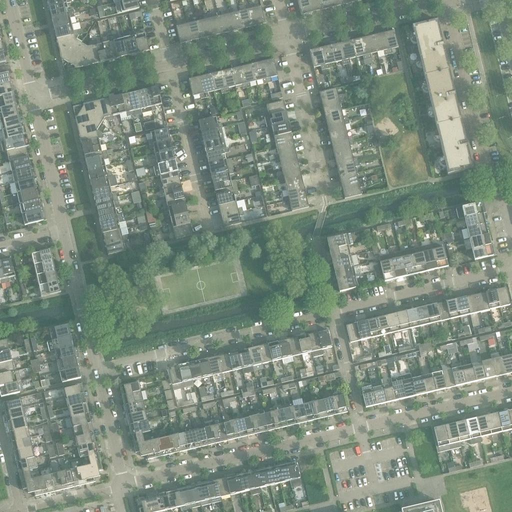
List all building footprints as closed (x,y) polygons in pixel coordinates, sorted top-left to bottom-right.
[(70,0),(47,0),(49,8),(67,4),(71,3),(70,0)] [(136,0),(129,0),(115,3),(115,4),(117,14),(139,9),(136,0)] [(297,0),(301,16),(312,13),(308,0),(297,0)] [(308,0),(312,13),(322,10),(319,0),(308,0)] [(319,0),(322,10),(333,8),(330,0),(319,0)] [(67,4),(49,8),(51,19),(73,14),(72,9),(68,10),(67,4)] [(249,5),(254,27),(265,24),(261,7),(254,9),(253,4),(249,5)] [(246,11),(239,12),(243,29),(254,27),(249,5),(245,6),(246,11)] [(104,6),(97,8),(100,19),(106,17),(104,6)] [(243,29),(239,12),(233,14),(232,9),(228,10),(233,32),(243,29)] [(228,10),(224,11),(225,16),(218,17),(222,34),(233,32),(228,10)] [(73,14),(51,19),(54,29),(72,25),(70,19),(74,18),(73,14)] [(211,14),(207,15),(212,37),(222,34),(218,17),(212,19),(211,14)] [(204,21),(197,22),(201,39),(212,37),(207,15),(203,16),(204,21)] [(201,39),(197,22),(191,24),(190,19),(186,20),(191,42),(201,39)] [(182,21),(183,26),(176,27),(180,44),(191,42),(186,20),(182,21)] [(412,27),(424,76),(449,70),(437,21),(412,27)] [(72,25),(54,29),(56,40),(78,35),(77,31),(73,32),(72,25)] [(133,32),(138,54),(149,52),(144,30),(133,32)] [(391,50),(398,48),(394,31),(383,34),(388,55),(392,54),(391,50)] [(133,32),(129,33),(122,35),(123,39),(128,57),(138,54),(133,32)] [(383,34),(373,36),(377,53),(383,52),(384,56),(388,55),(383,34)] [(56,40),(64,72),(81,44),(76,40),(79,36),(78,35),(56,40)] [(116,36),(112,37),(117,59),(128,57),(123,39),(117,41),(116,36)] [(373,36),(362,39),(367,60),(371,59),(370,55),(377,53),(373,36)] [(108,38),(109,43),(102,44),(107,62),(117,59),(112,37),(108,38)] [(362,39),(352,41),(356,58),(362,57),(363,61),(367,60),(362,39)] [(107,62),(102,44),(96,46),(95,41),(91,42),(96,64),(107,62)] [(352,41),(341,44),(346,65),(350,64),(349,60),(356,58),(352,41)] [(81,44),(64,72),(96,64),(91,42),(90,43),(87,47),(81,44)] [(341,44),(331,46),(335,63),(341,62),(342,66),(346,65),(341,44)] [(328,65),(335,63),(331,46),(320,49),(325,70),(329,69),(328,65)] [(320,49),(309,51),(313,68),(320,67),(321,71),(325,70),(320,49)] [(270,78),(277,77),(273,60),(262,62),(267,84),(272,83),(270,78)] [(262,62),(252,65),(256,82),(263,80),(264,85),(267,84),(262,62)] [(252,65),(241,67),(246,89),(250,88),(249,83),(256,82),(252,65)] [(241,67),(231,70),(235,87),(241,85),(243,90),(246,89),(241,67)] [(228,88),(235,87),(231,70),(220,72),(225,94),(229,93),(228,88)] [(449,70),(424,76),(435,126),(461,120),(449,70)] [(220,72),(210,75),(214,92),(220,90),(221,95),(225,94),(220,72)] [(8,74),(9,74),(8,73),(0,75),(0,86),(11,84),(8,74)] [(207,93),(214,92),(210,75),(199,77),(204,99),(208,98),(207,93)] [(199,77),(188,80),(192,97),(199,95),(200,100),(204,99),(199,77)] [(11,84),(0,86),(0,97),(13,95),(11,84)] [(158,87),(147,90),(152,112),(156,111),(155,107),(162,105),(158,87)] [(336,89),(319,93),(322,104),(343,99),(342,95),(338,96),(336,89)] [(147,90),(136,92),(140,110),(141,114),(152,112),(147,90)] [(135,116),(134,112),(140,110),(136,92),(126,95),(131,117),(135,116)] [(283,99),(282,96),(281,93),(270,95),(272,101),(283,99)] [(0,97),(0,109),(16,105),(13,95),(0,97)] [(126,95),(115,97),(119,115),(126,113),(127,118),(131,117),(126,95)] [(115,97),(105,100),(110,122),(114,121),(113,117),(119,115),(115,97)] [(340,104),(344,103),(343,99),(322,104),(324,115),(341,111),(340,104)] [(105,100),(73,108),(101,125),(104,119),(109,122),(110,122),(105,100)] [(283,102),(266,106),(268,113),(264,114),(265,118),(286,113),(283,102)] [(16,105),(0,109),(0,120),(18,116),(16,105)] [(97,130),(101,125),(73,108),(80,140),(102,134),(102,133),(97,130)] [(341,111),(324,115),(327,125),(348,120),(347,116),(343,117),(341,111)] [(286,113),(265,118),(267,128),(288,123),(286,113)] [(18,116),(0,120),(0,123),(2,131),(21,126),(18,116)] [(216,118),(198,122),(201,133),(223,128),(222,124),(217,125),(216,118)] [(345,125),(349,124),(348,120),(327,125),(329,136),(346,132),(345,125)] [(473,169),(461,120),(435,126),(447,175),(473,169)] [(154,122),(144,124),(146,132),(156,130),(154,122)] [(244,123),(237,124),(239,132),(246,130),(244,123)] [(267,128),(269,135),(270,139),(291,134),(288,123),(267,128)] [(21,126),(2,131),(4,141),(23,137),(21,126)] [(223,128),(201,133),(203,144),(226,138),(223,128)] [(152,140),(147,141),(148,145),(170,140),(168,129),(150,134),(152,140)] [(346,132),(329,136),(332,147),(353,141),(352,137),(348,138),(346,132)] [(99,139),(103,138),(102,134),(80,140),(83,150),(100,146),(99,139)] [(291,134),(270,139),(271,143),(275,142),(276,148),(294,144),(291,134)] [(4,141),(0,142),(3,153),(7,152),(26,147),(23,137),(4,141)] [(226,138),(203,144),(206,154),(228,149),(226,138)] [(170,140),(148,145),(149,150),(154,148),(155,155),(173,151),(170,140)] [(353,141),(332,147),(334,157),(351,153),(350,146),(354,145),(353,141)] [(278,155),(274,156),(275,160),(296,155),(294,144),(276,148),(278,155)] [(100,146),(83,150),(85,161),(107,155),(106,151),(102,152),(100,146)] [(26,147),(7,152),(9,162),(28,158),(26,147)] [(224,154),(229,153),(228,149),(206,154),(208,165),(226,160),(224,154)] [(157,161),(152,162),(153,166),(175,161),(173,151),(155,155),(157,161)] [(351,153),(334,157),(337,168),(358,162),(357,158),(353,159),(351,153)] [(104,160),(108,159),(107,155),(85,161),(88,171),(105,167),(104,160)] [(296,155),(275,160),(276,164),(280,163),(282,170),(299,166),(296,155)] [(28,158),(9,162),(12,173),(31,168),(28,158)] [(226,160),(208,165),(211,175),(233,170),(230,159),(226,160)] [(175,161),(153,166),(156,177),(160,176),(178,172),(175,161)] [(355,167),(359,166),(358,162),(337,168),(339,178),(356,174),(355,167)] [(282,170),(283,176),(279,177),(280,181),(301,176),(299,166),(282,170)] [(105,167),(88,171),(90,182),(112,176),(111,172),(107,173),(105,167)] [(31,168),(12,173),(14,184),(33,179),(31,168)] [(143,169),(135,171),(137,177),(145,175),(143,169)] [(233,170),(211,175),(213,186),(231,182),(229,175),(234,174),(233,170)] [(162,183),(157,184),(158,188),(180,183),(178,172),(160,176),(162,183)] [(356,174),(339,178),(342,189),(363,183),(362,179),(358,180),(356,174)] [(112,176),(90,182),(93,192),(110,188),(109,181),(113,180),(112,176)] [(257,176),(249,178),(251,187),(259,186),(257,176)] [(301,176),(280,181),(281,185),(285,184),(287,191),(304,187),(301,176)] [(33,179),(14,184),(17,194),(36,190),(33,179)] [(231,182),(213,186),(216,196),(238,191),(235,180),(231,182)] [(180,183),(158,188),(159,192),(164,191),(165,197),(183,193),(180,183)] [(363,183),(342,189),(344,200),(361,195),(360,188),(364,187),(363,183)] [(287,191),(288,197),(284,198),(285,202),(306,197),(304,187),(287,191)] [(110,188),(93,192),(95,203),(117,197),(116,193),(112,194),(110,188)] [(36,190),(17,194),(19,205),(38,200),(36,190)] [(238,191),(216,196),(218,207),(236,203),(234,196),(239,195),(238,191)] [(165,197),(167,204),(162,205),(163,209),(185,204),(183,193),(165,197)] [(117,197),(95,203),(98,213),(115,209),(120,208),(117,197)] [(306,197),(285,202),(286,206),(290,205),(292,212),(309,208),(306,197)] [(38,200),(19,205),(22,215),(41,211),(38,200)] [(236,203),(218,207),(221,217),(243,212),(242,208),(238,209),(236,203)] [(482,203),(462,208),(456,209),(458,220),(464,218),(483,214),(486,213),(484,207),(483,207),(482,204),(482,203)] [(185,204),(163,209),(164,213),(169,212),(170,218),(188,214),(185,204)] [(115,209),(98,213),(100,224),(122,218),(121,214),(117,215),(115,209)] [(41,211),(22,215),(24,226),(43,221),(41,211)] [(150,212),(146,213),(148,223),(154,222),(155,222),(155,219),(151,218),(150,212)] [(239,217),(244,216),(243,212),(221,217),(224,228),(241,224),(239,217)] [(143,213),(136,215),(138,222),(145,220),(143,213)] [(172,225),(167,226),(168,230),(190,225),(188,214),(170,218),(172,225)] [(483,214),(464,218),(467,229),(486,224),(483,214)] [(122,218),(100,224),(103,234),(120,230),(119,223),(123,222),(122,218)] [(486,224),(467,229),(469,239),(488,235),(486,224)] [(190,225),(168,230),(169,234),(174,233),(175,240),(193,236),(190,225)] [(120,230),(103,234),(105,245),(127,240),(126,236),(122,237),(120,230)] [(458,233),(447,234),(448,242),(459,241),(458,233)] [(350,234),(327,240),(329,251),(348,246),(353,245),(350,234)] [(488,235),(469,239),(472,250),(491,245),(488,235)] [(124,245),(128,244),(127,240),(105,245),(108,256),(125,252),(124,245)] [(442,242),(431,245),(437,270),(448,267),(444,248),(443,246),(442,242)] [(431,245),(421,247),(427,272),(437,270),(431,245)] [(491,245),(472,250),(474,261),(496,256),(494,245),(491,245)] [(348,246),(329,251),(332,261),(351,257),(348,246)] [(421,247),(410,250),(416,275),(427,272),(421,247)] [(50,250),(31,255),(34,266),(53,261),(50,250)] [(410,250),(400,252),(406,277),(416,275),(410,250)] [(400,252),(389,255),(395,280),(406,277),(400,252)] [(389,255),(379,257),(384,282),(395,280),(389,255)] [(351,257),(332,261),(334,272),(353,267),(351,257)] [(9,283),(8,279),(15,277),(11,259),(0,262),(5,284),(9,283)] [(53,261),(34,266),(36,276),(55,272),(53,261)] [(353,267),(334,272),(337,282),(356,278),(353,267)] [(55,272),(36,276),(39,287),(58,282),(55,272)] [(356,278),(337,282),(339,293),(358,288),(356,278)] [(39,287),(41,297),(41,298),(61,293),(61,292),(60,292),(58,282),(39,287)] [(506,288),(496,291),(500,308),(510,306),(506,288)] [(496,291),(486,293),(490,310),(500,308),(496,291)] [(486,293),(476,295),(480,313),(490,310),(486,293)] [(476,295),(466,298),(470,315),(480,313),(476,295)] [(466,298),(456,300),(460,318),(470,315),(466,298)] [(456,300),(446,303),(450,320),(460,318),(456,300)] [(446,303),(436,305),(440,322),(450,320),(446,303)] [(436,305),(426,307),(430,325),(440,322),(436,305)] [(426,307),(416,310),(420,327),(430,325),(426,307)] [(416,310),(406,312),(410,329),(420,327),(416,310)] [(406,312),(396,314),(400,332),(410,329),(406,312)] [(396,314),(386,317),(390,334),(400,332),(396,314)] [(386,317),(376,319),(380,336),(390,334),(386,317)] [(376,319),(366,321),(370,339),(380,336),(376,319)] [(366,321),(356,324),(361,341),(370,339),(366,321)] [(356,324),(346,326),(350,344),(361,341),(356,324)] [(68,326),(49,330),(52,341),(71,336),(68,326)] [(317,333),(322,350),(332,348),(328,331),(317,333)] [(317,333),(308,335),(312,353),(313,357),(323,355),(322,350),(317,333)] [(308,335),(298,338),(302,355),(312,353),(308,335)] [(71,336),(52,341),(47,342),(50,353),(54,351),(73,347),(71,336)] [(298,338),(288,340),(292,357),(302,355),(298,338)] [(7,340),(0,341),(0,353),(10,351),(7,340)] [(278,342),(282,360),(283,365),(293,362),(292,357),(288,340),(278,342)] [(278,342),(268,345),(272,362),(282,360),(278,342)] [(268,345),(258,347),(262,365),(272,362),(268,345)] [(73,347),(54,351),(57,362),(76,358),(73,347)] [(258,347),(248,350),(253,372),(263,369),(262,365),(258,347)] [(248,350),(238,352),(242,369),(243,374),(253,372),(248,350)] [(10,351),(0,353),(0,364),(12,361),(10,351)] [(238,352),(228,354),(232,372),(242,369),(238,352)] [(228,354),(218,357),(222,374),(232,372),(228,354)] [(511,359),(511,356),(501,358),(505,375),(511,373),(511,359)] [(218,357),(208,359),(212,376),(222,374),(218,357)] [(76,358),(57,362),(59,372),(78,368),(76,358)] [(501,358),(491,360),(495,378),(505,375),(501,358)] [(208,359),(198,361),(202,379),(212,376),(208,359)] [(491,360),(481,363),(485,380),(495,378),(491,360)] [(12,361),(0,364),(0,375),(15,372),(12,361)] [(198,361),(188,364),(192,381),(202,379),(198,361)] [(481,363),(471,365),(475,382),(485,380),(481,363)] [(188,364),(178,366),(182,384),(192,381),(188,364)] [(471,365),(461,367),(465,385),(475,382),(471,365)] [(178,366),(168,369),(172,386),(182,384),(178,366)] [(461,367),(451,370),(456,387),(465,385),(461,367)] [(78,368),(59,372),(62,383),(81,379),(78,368)] [(451,370),(441,372),(445,389),(456,387),(451,370)] [(15,372),(0,375),(0,386),(17,382),(21,382),(19,371),(15,372)] [(441,372),(431,375),(435,392),(445,389),(441,372)] [(410,375),(400,377),(406,399),(416,397),(412,379),(410,375)] [(431,375),(421,377),(425,394),(435,392),(431,375)] [(400,377),(390,379),(392,384),(396,401),(406,399),(400,377)] [(412,379),(416,397),(425,394),(421,377),(412,379)] [(138,381),(119,386),(122,396),(141,392),(138,381)] [(21,382),(17,382),(0,386),(0,394),(1,398),(24,392),(21,382)] [(82,384),(63,388),(66,398),(85,394),(82,384)] [(371,384),(358,387),(361,396),(363,396),(366,408),(376,406),(372,389),(371,384)] [(392,384),(382,386),(386,404),(396,401),(392,384)] [(386,404),(382,386),(372,389),(376,406),(386,404)] [(141,392),(122,396),(124,406),(143,402),(141,392)] [(85,394),(66,398),(68,408),(87,404),(85,394)] [(343,395),(333,398),(337,415),(347,413),(343,396),(343,395)] [(21,398),(2,403),(4,413),(23,409),(21,398)] [(333,398),(323,400),(327,418),(337,415),(333,398)] [(323,400),(313,403),(317,420),(327,418),(323,400)] [(143,402),(124,406),(127,416),(145,412),(143,402)] [(313,403),(303,405),(307,422),(317,420),(313,403)] [(87,404),(68,408),(70,418),(89,414),(87,404)] [(303,405),(293,407),(297,425),(307,422),(303,405)] [(293,407),(283,410),(287,427),(297,425),(293,407)] [(23,409),(4,413),(7,423),(26,418),(23,409)] [(263,410),(252,413),(257,434),(267,432),(263,414),(264,414),(263,410)] [(283,410),(273,412),(277,429),(287,427),(283,410)] [(508,411),(497,414),(502,433),(511,430),(508,411)] [(145,412),(127,416),(129,426),(148,421),(145,412)] [(277,429),(273,412),(264,414),(263,414),(267,432),(277,429)] [(252,413),(242,415),(243,419),(247,437),(257,434),(252,413)] [(89,414),(70,418),(73,428),(92,424),(89,414)] [(497,414),(487,416),(491,435),(502,433),(497,414)] [(487,416),(476,419),(480,438),(491,435),(487,416)] [(26,418),(7,423),(9,433),(28,428),(26,418)] [(243,419),(233,422),(238,439),(247,437),(243,419)] [(476,419),(465,422),(470,440),(480,438),(476,419)] [(148,421),(129,426),(131,436),(142,433),(142,434),(150,432),(148,421)] [(455,421),(444,423),(450,450),(461,448),(460,443),(455,424),(455,421)] [(233,422),(223,424),(228,441),(238,439),(233,422)] [(465,422),(455,424),(460,443),(470,440),(465,422)] [(450,450),(444,423),(431,426),(437,454),(450,450)] [(92,424),(73,428),(75,438),(94,434),(92,424)] [(223,424),(214,426),(218,444),(228,441),(223,424)] [(203,425),(193,427),(194,431),(198,448),(208,446),(204,429),(203,425)] [(218,444),(214,426),(204,429),(208,446),(218,444)] [(28,428),(9,433),(11,443),(30,438),(28,428)] [(194,431),(184,433),(188,451),(198,448),(194,431)] [(158,458),(154,441),(144,443),(142,434),(142,433),(131,436),(135,453),(140,452),(141,458),(146,456),(147,460),(158,458)] [(184,433),(174,436),(178,453),(188,451),(184,433)] [(94,434),(75,438),(77,448),(96,444),(94,434)] [(174,436),(164,438),(168,456),(178,453),(174,436)] [(30,438),(11,443),(14,453),(33,448),(30,438)] [(164,438),(154,441),(158,458),(168,456),(164,438)] [(88,456),(99,454),(96,444),(77,448),(80,458),(88,456)] [(33,448),(14,453),(16,463),(35,458),(33,448)] [(90,465),(81,468),(85,485),(95,483),(94,479),(100,477),(99,472),(103,471),(99,454),(88,456),(90,465)] [(35,458),(16,463),(19,473),(29,470),(38,468),(35,458)] [(290,482),(291,485),(301,483),(296,462),(286,464),(290,482)] [(286,464),(276,467),(280,484),(290,482),(286,464)] [(276,467),(266,469),(270,486),(280,484),(276,467)] [(81,468),(71,470),(75,487),(85,485),(81,468)] [(266,469),(256,471),(260,489),(270,486),(266,469)] [(45,495),(41,477),(32,479),(29,470),(19,473),(23,490),(27,489),(28,494),(34,493),(35,497),(45,495)] [(71,470),(61,472),(65,490),(75,487),(71,470)] [(256,471),(246,474),(250,491),(251,496),(261,494),(260,489),(256,471)] [(61,472),(51,475),(55,492),(65,490),(61,472)] [(246,474),(236,476),(240,493),(250,491),(246,474)] [(51,475),(41,477),(45,495),(55,492),(51,475)] [(236,476),(226,478),(230,496),(240,493),(236,476)] [(226,478),(216,481),(220,498),(230,496),(226,478)] [(216,481),(206,483),(211,504),(221,502),(220,498),(216,481)] [(206,483),(196,485),(201,507),(211,504),(206,483)] [(196,485),(186,488),(191,509),(201,507),(196,485)] [(186,488),(176,490),(180,508),(181,511),(191,509),(186,488)] [(180,508),(176,490),(166,493),(170,510),(180,508)] [(166,493),(156,495),(160,511),(161,511),(170,510),(166,493)] [(141,503),(142,508),(138,509),(138,511),(160,511),(156,495),(146,497),(147,501),(141,503)] [(441,511),(439,502),(401,511),(441,511)]
